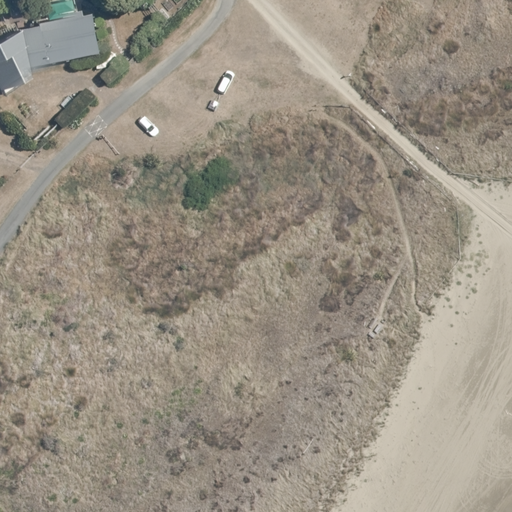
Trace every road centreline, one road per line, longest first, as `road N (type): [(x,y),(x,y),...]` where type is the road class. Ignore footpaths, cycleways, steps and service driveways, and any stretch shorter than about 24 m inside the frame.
road 1 (track): [(511,234),(264,0)]
road 2 (unclassified): [(227,0),(187,48),(61,160),(0,241)]
